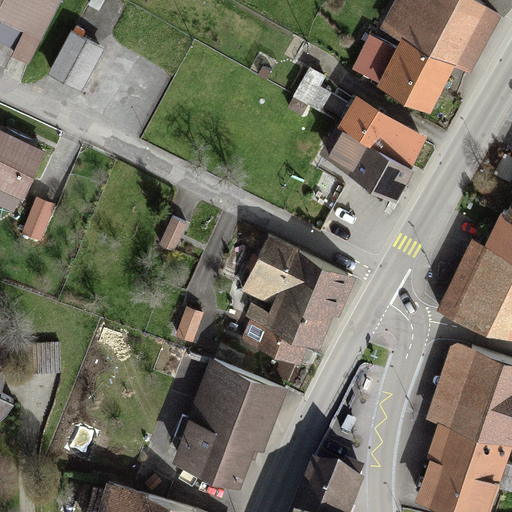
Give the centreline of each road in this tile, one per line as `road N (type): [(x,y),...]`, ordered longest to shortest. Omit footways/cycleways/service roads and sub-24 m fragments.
road 1 (residential): [(0,93),(389,278)]
road 2 (secondary): [(511,69),(389,278)]
road 3 (secondary): [(379,296),(273,511)]
road 4 (secondary): [(381,511),(385,424),(410,325)]
